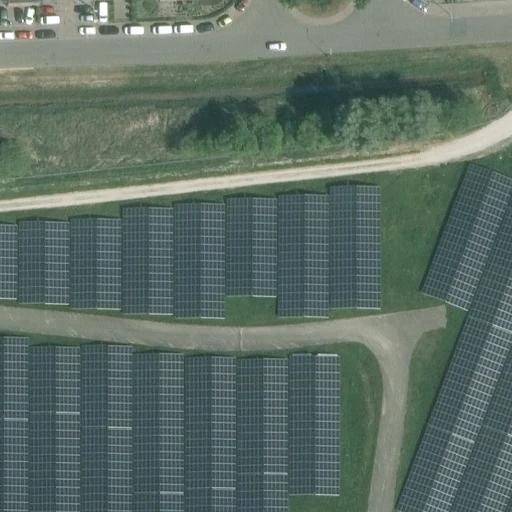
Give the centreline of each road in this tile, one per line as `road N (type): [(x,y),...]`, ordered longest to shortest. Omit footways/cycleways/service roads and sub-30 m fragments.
road 1 (unclassified): [(0,50),(268,40)]
road 2 (unclassified): [(375,33),(511,24)]
